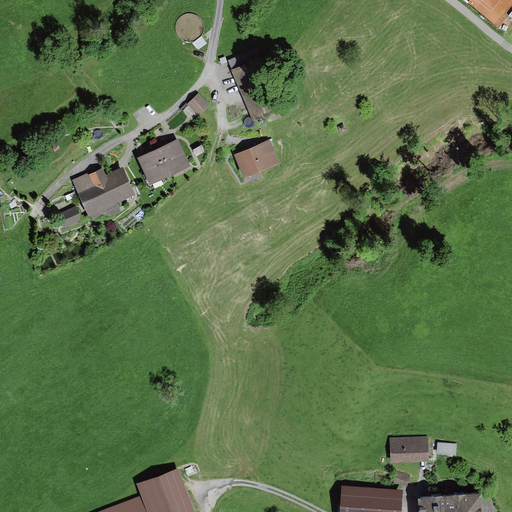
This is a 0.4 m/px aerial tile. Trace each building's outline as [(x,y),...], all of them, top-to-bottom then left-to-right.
[(246,54),(228,61),(232,72),(250,65),(246,54)] [(250,65),(232,72),(251,118),(273,110),(269,99),(274,97),(260,61),(250,65)] [(186,103),(180,110),(192,122),(209,105),(198,94),(188,104),(186,103)] [(343,125),(338,128),(341,133),(346,131),(343,125)] [(179,141),(159,149),(170,176),(190,167),(179,141)] [(270,142),(235,156),(245,180),(280,165),(270,142)] [(202,146),(193,151),(197,157),(205,152),(202,146)] [(159,149),(138,158),(149,185),(170,176),(159,149)] [(102,169),(73,182),(89,217),(136,196),(123,168),(105,176),(102,169)] [(75,207),(58,215),(64,229),(82,221),(75,207)] [(428,438),(390,439),(391,463),(429,462),(428,438)] [(456,445),(438,443),(437,454),(455,456),(456,445)] [(141,497),(98,511),(193,511),(178,469),(136,484),(141,497)] [(396,471),(392,481),(407,486),(410,476),(396,471)] [(400,511),(402,492),(342,487),(339,511),(400,511)] [(481,511),(481,495),(419,499),(420,511),(481,511)]
